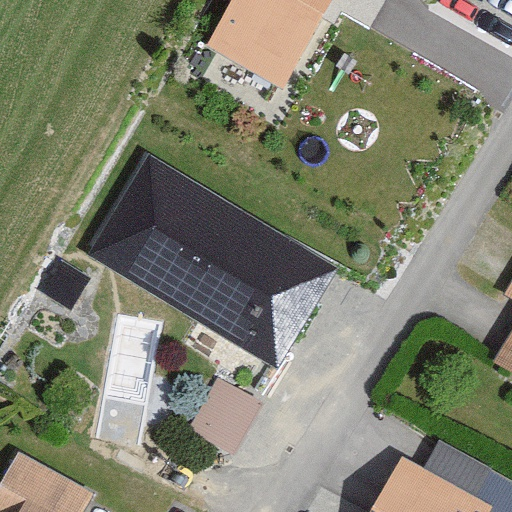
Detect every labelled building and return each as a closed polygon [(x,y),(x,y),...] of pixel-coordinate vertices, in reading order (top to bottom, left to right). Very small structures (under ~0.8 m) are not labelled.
[(221,0),(203,29),(289,81),(339,0),(221,0)] [(149,154),(88,254),(279,370),(340,270),(149,154)] [(188,423),(233,451),(265,399),(220,371),(188,423)] [(511,511),(511,496),(418,444),(380,511),(511,511)] [(80,511),(32,485),(16,511),(80,511)]
